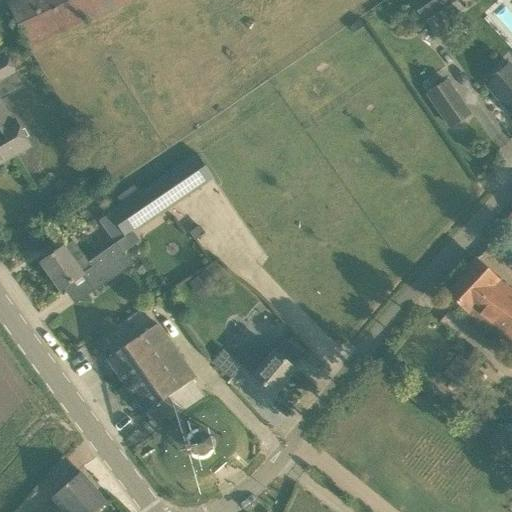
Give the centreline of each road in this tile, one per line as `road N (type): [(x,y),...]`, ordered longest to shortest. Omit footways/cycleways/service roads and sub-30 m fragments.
road 1 (unclassified): [(215,511),(260,481),(511,186)]
road 2 (tertiary): [(151,511),(0,304)]
